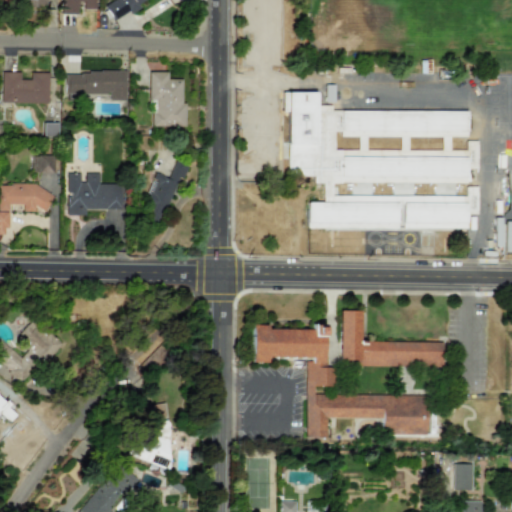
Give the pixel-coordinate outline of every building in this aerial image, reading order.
[(111,20),(127,10),(127,11),(145,0),(108,0),(102,4),(111,20)] [(0,102),(46,103),(46,72),(28,72),(28,78),(17,78),(17,71),(0,71),(0,102)] [(63,71),(63,93),(107,93),(108,99),(124,99),(124,71),(63,71)] [(151,125),(183,126),(183,101),(180,101),(180,78),(166,78),(166,71),(147,71),(146,99),(151,99),(151,125)] [(465,111),(328,110),(328,105),(313,105),(313,91),(281,91),(281,111),(285,111),(284,144),(280,144),(280,159),(285,159),(285,175),(312,176),(312,181),(464,182),(464,167),(474,168),(474,140),(463,140),(463,150),(447,150),(447,135),(464,135),(465,111)] [(42,135),(55,136),(55,124),(42,123),(42,135)] [(30,172),(52,173),(52,156),(30,155),(30,172)] [(167,177),(154,172),(138,212),(160,221),(182,163),(174,160),(167,177)] [(118,184),(97,184),(97,173),(83,173),(83,182),(78,182),(78,173),(65,173),(65,194),(64,194),(64,215),(83,215),(83,209),(118,209),(118,184)] [(0,234),(6,234),(6,204),(22,204),(21,211),(33,211),(33,209),(48,209),(48,186),(0,185),(0,234)] [(401,202),(401,228),(464,228),(464,213),(474,213),(475,186),(464,186),(464,196),(453,196),(453,202),(401,202)] [(395,228),(395,202),(305,201),(305,227),(331,228),(331,227),(395,228)] [(502,251),(511,251),(511,220),(503,220),(502,251)] [(440,341),(358,340),(358,310),(338,310),(337,365),(440,366),(440,341)] [(424,395),(311,394),(311,386),(330,386),(330,367),(322,367),(322,323),(309,323),(309,329),(265,328),(265,324),(249,324),(249,362),(264,362),(265,357),(303,357),(303,437),(323,437),(323,417),(379,418),(379,434),(423,434),(424,395)] [(0,370),(3,367),(18,382),(31,369),(3,343),(0,345),(0,370)] [(0,417),(8,423),(14,413),(7,408),(11,402),(0,394),(0,417)] [(166,463),(166,404),(145,404),(145,440),(132,440),(132,463),(166,463)] [(470,463),(451,463),(450,489),(469,490),(470,463)] [(109,511),(111,511),(108,509),(133,477),(116,464),(78,511),(109,511)] [(293,511),(293,501),(277,501),(277,511),(293,511)] [(478,511),(478,501),(455,501),(455,511),(478,511)]
